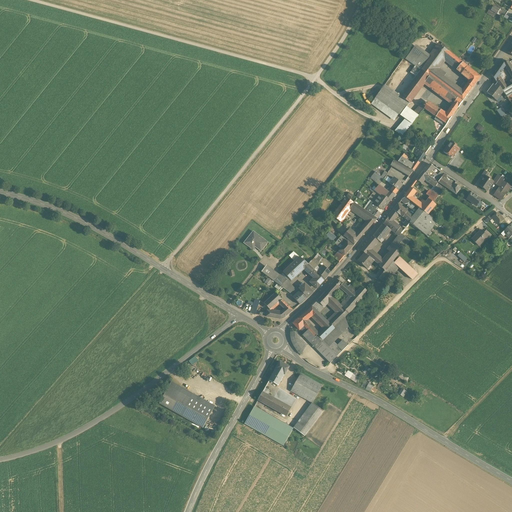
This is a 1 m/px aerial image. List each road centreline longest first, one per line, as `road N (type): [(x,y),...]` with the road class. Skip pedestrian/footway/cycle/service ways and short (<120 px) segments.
road 1 (secondary): [(279,331),(394,203),(511,38)]
road 2 (track): [(32,0),(315,78)]
road 3 (tertiary): [(0,460),(102,417),(239,315)]
road 4 (tertiary): [(0,192),(86,223),(239,315)]
road 5 (secondary): [(511,481),(283,346)]
road 6 (secondary): [(188,511),(271,350)]
